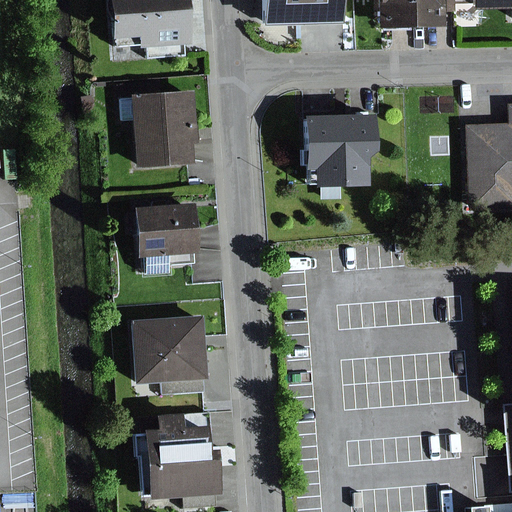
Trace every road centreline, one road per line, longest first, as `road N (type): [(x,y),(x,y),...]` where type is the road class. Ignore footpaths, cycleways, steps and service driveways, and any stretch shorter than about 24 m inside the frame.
road 1 (residential): [(232,84),(268,511)]
road 2 (residential): [(511,73),(308,72),(232,84)]
